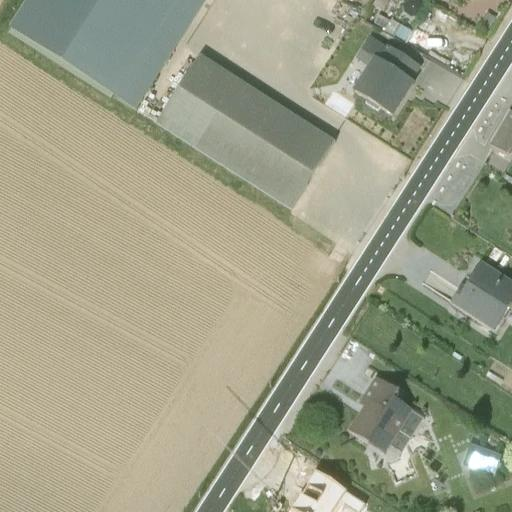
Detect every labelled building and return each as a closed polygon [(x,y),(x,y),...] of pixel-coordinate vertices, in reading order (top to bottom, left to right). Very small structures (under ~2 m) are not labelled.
[(116,99),(179,0),(29,0),(10,31),(12,33),(114,98),(116,99)] [(383,12),(389,0),(375,0),(372,6),(383,12)] [(488,32),(496,19),(487,14),(480,27),(488,32)] [(373,24),(385,31),(391,22),(378,15),(373,24)] [(430,22),(423,18),(418,27),(425,31),(430,22)] [(413,33),(400,25),(393,36),(406,44),(413,33)] [(365,76),(355,92),(367,101),(365,104),(378,112),(380,109),(393,117),(413,85),(410,83),(419,68),(387,48),(386,49),(370,39),(358,59),(370,68),(365,76)] [(293,212),(335,144),(200,59),(157,127),(293,212)] [(511,118),(509,116),(490,150),(511,164),(501,179),(511,184),(511,118)] [(493,332),(511,302),(511,286),(481,267),(465,292),(460,289),(450,305),(493,332)] [(349,435),(385,457),(412,414),(393,402),(399,394),(375,379),(358,406),(364,410),(349,435)] [(470,446),(462,467),(493,477),(499,457),(470,446)]
